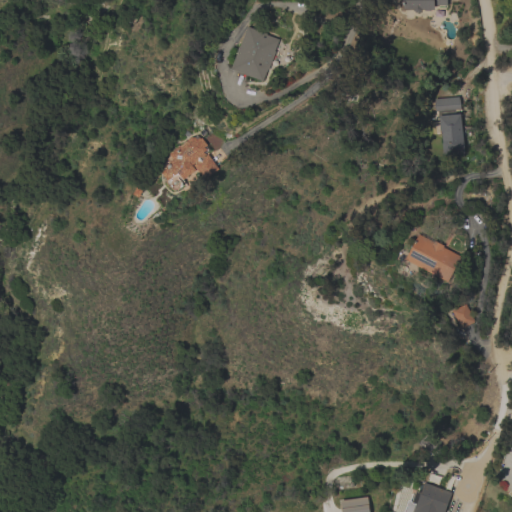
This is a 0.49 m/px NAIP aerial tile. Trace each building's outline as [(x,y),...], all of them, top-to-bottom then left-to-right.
[(434,5),(434,9),(431,9),(430,10),(424,10),(424,9),(421,9),(421,10),(420,12),(415,12),(413,10),(413,9),(403,9),(403,0),(447,0),(447,5),(434,5)] [(249,26),(268,33),(268,34),(280,39),(275,51),(277,51),(270,69),(268,69),(264,81),(232,68),(249,26)] [(432,134),(431,122),(440,121),(439,112),(436,112),(435,99),(459,96),(461,109),(457,110),(457,114),(460,114),(464,153),(443,155),(442,142),(443,142),(442,133),(432,134)] [(219,169),(205,180),(194,165),(197,163),(196,162),(192,165),(196,170),(184,180),(181,176),(179,178),(185,185),(179,189),(174,189),(173,188),(171,187),(167,182),(168,181),(162,172),(166,169),(165,167),(165,165),(168,162),(169,163),(174,159),(170,154),(192,136),(194,138),(195,137),(197,139),(199,137),(200,139),(202,138),(207,145),(205,147),(207,150),(204,152),(207,155),(208,154),(219,169)] [(406,259),(419,234),(434,241),(435,240),(445,245),(444,247),(462,256),(449,282),(406,259)] [(453,311),(466,304),(475,321),(462,328),(453,311)] [(404,511),(408,500),(412,501),(416,491),(421,493),(424,483),(425,483),(426,482),(439,486),(439,488),(451,492),(444,511),(404,511)] [(367,496),(369,511),(341,511),(340,500),(367,496)]
